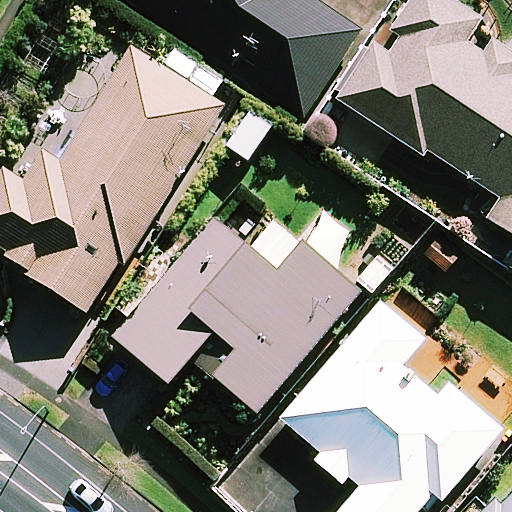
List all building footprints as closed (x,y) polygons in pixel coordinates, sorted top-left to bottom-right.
[(119,0),(232,76),(241,64),(267,82),(257,97),(304,128),(367,36),(313,0),(119,0)] [(480,24),(444,0),(405,0),(337,105),(422,160),(426,154),(502,204),(488,225),(511,240),(511,79),(464,48),(480,24)] [(90,321),(223,112),(132,53),(72,148),(36,125),(0,181),(0,251),(8,256),(2,265),(90,321)] [(251,255),(215,225),(114,344),(169,390),(191,364),(257,419),(359,298),(275,226),(251,255)] [(315,465),(343,489),(350,481),(362,491),(355,499),(344,511),(418,511),(431,497),(440,505),(501,435),(447,389),(437,401),(402,371),(424,344),(380,307),(281,423),(321,457),(315,465)] [(511,511),(511,500),(500,511),(511,511)]
